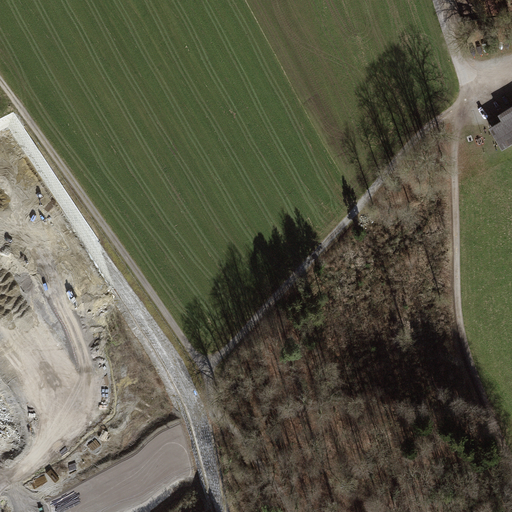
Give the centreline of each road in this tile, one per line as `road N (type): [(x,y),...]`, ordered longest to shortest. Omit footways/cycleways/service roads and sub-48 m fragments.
road 1 (track): [(463,98),(203,365),(237,434),(293,511)]
road 2 (track): [(511,467),(457,305),(454,154),(463,98),(511,80)]
road 3 (track): [(0,80),(203,365)]
